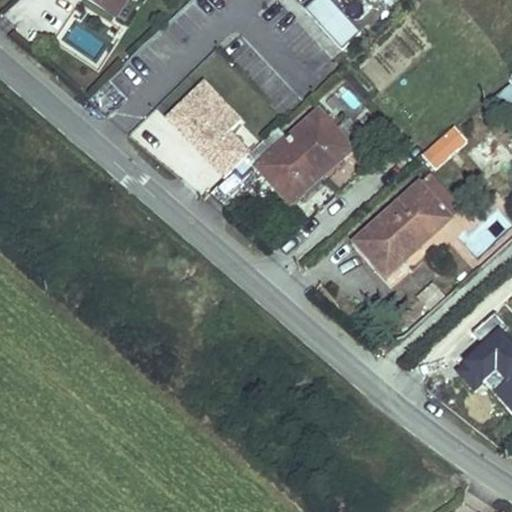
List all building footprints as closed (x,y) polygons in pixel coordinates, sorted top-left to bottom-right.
[(87,0),(106,12),(112,0),(87,0)] [(112,0),(106,12),(116,18),(127,0),(112,0)] [(362,37),(327,0),(319,0),(305,13),(343,54),(362,37)] [(43,40),(33,33),(28,40),(38,47),(43,40)] [(206,84),(168,118),(199,153),(205,147),(212,155),(206,161),(223,180),(247,158),(249,156),(229,134),(241,123),(206,84)] [(511,130),(511,87),(510,86),(489,105),(511,130)] [(247,158),(291,207),(364,140),(359,135),(347,121),(335,131),(319,113),(276,151),(266,141),(249,156),(247,158)] [(379,145),(391,132),(375,118),(359,135),(364,140),(374,151),(379,145)] [(436,174),(470,142),(456,127),(421,158),(436,174)] [(388,152),(399,140),(391,132),(379,145),(388,152)] [(490,138),(467,146),(475,167),(498,159),(490,138)] [(205,147),(199,153),(206,161),(212,155),(205,147)] [(420,186),(450,221),(462,211),(431,176),(420,186)] [(354,244),(367,259),(375,252),(388,266),(397,258),(402,263),(450,221),(420,186),(354,244)] [(367,259),(385,279),(402,263),(397,258),(388,266),(375,252),(367,259)] [(484,348),(506,328),(494,315),(472,336),(484,348)] [(485,385),(511,414),(511,347),(499,334),(457,372),(476,393),(485,385)]
